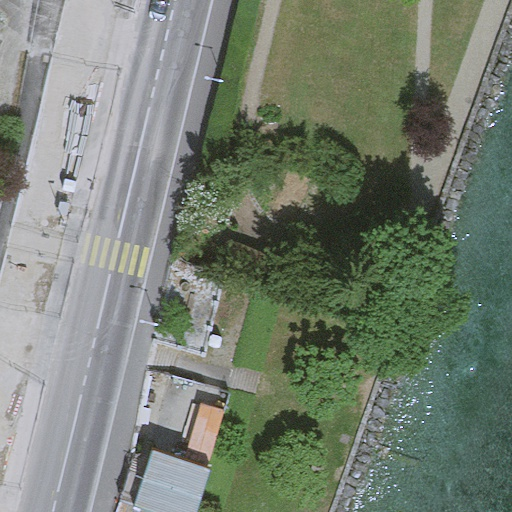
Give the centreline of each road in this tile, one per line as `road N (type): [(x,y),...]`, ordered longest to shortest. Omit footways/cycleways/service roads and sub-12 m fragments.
road 1 (primary): [(56,511),(181,0)]
road 2 (primary): [(99,0),(0,427)]
